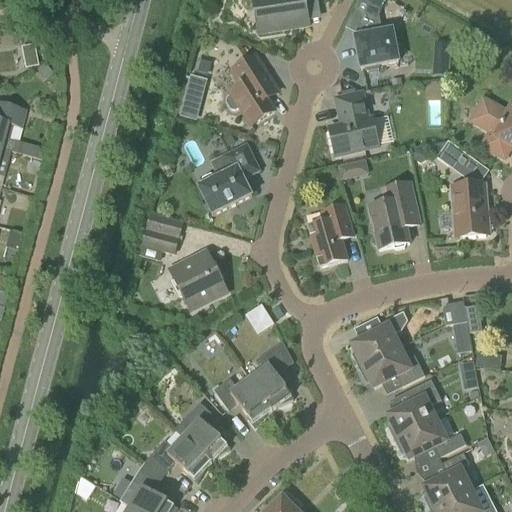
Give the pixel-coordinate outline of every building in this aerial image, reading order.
[(305,2),(319,0),(252,0),(258,37),(288,32),(287,27),(308,24),(305,2)] [(360,0),(354,12),(366,17),(360,29),(365,31),(367,38),(355,41),(361,72),(398,64),(392,33),(382,35),(379,17),(385,4),(376,0),(360,0)] [(451,47),(434,46),(433,79),(449,80),(451,47)] [(33,48),(20,50),(24,71),(37,69),(33,48)] [(226,105),(231,112),(235,113),(239,111),(251,128),(274,113),(258,88),(269,81),(255,59),(232,74),(241,89),(230,96),(231,98),(227,101),(226,105)] [(196,76),(183,116),(199,121),(212,81),(196,76)] [(372,122),(368,123),(362,96),(336,102),(342,129),(329,131),(335,160),(378,150),(372,122)] [(0,151),(35,161),(38,150),(3,141),(7,128),(21,132),(26,113),(0,106),(0,151)] [(492,108),(481,128),(492,134),(484,149),(504,160),(511,147),(511,148),(511,111),(509,117),(492,108)] [(448,145),(437,161),(460,178),(472,161),(448,145)] [(223,160),(230,175),(198,191),(213,219),(252,199),(243,182),(259,174),(247,149),(223,160)] [(0,191),(10,154),(35,161),(0,151),(0,191)] [(344,179),(371,178),(370,163),(344,165),(344,179)] [(386,206),(369,210),(379,254),(393,251),(395,253),(405,251),(406,248),(410,247),(406,231),(420,228),(410,186),(383,192),(386,206)] [(451,190),(456,241),(489,238),(485,187),(451,190)] [(345,209),(322,216),(325,226),(308,231),(320,272),(348,264),(340,238),(352,234),(345,209)] [(151,218),(143,251),(174,259),(182,227),(151,218)] [(206,255),(170,274),(187,308),(203,300),(206,306),(227,296),(206,255)] [(266,305),(249,316),(262,336),(279,325),(266,305)] [(446,329),(467,325),(465,311),(464,305),(446,308),(447,312),(443,313),(446,329)] [(465,311),(467,325),(469,336),(482,334),(478,309),(465,311)] [(352,358),(359,372),(400,351),(393,339),(401,335),(408,325),(403,316),(375,330),(378,334),(352,348),(356,356),(352,358)] [(263,374),(250,383),(272,414),(276,411),(294,403),(277,379),(294,367),(282,345),(256,364),(263,374)] [(400,351),(359,372),(366,386),(370,384),(374,392),(398,380),(403,391),(425,380),(415,360),(406,364),(400,351)] [(272,414),(250,383),(237,392),(230,383),(214,394),(228,414),(238,407),(255,431),(268,417),(272,414)] [(388,429),(395,443),(436,423),(429,410),(441,404),(431,384),(406,396),(412,407),(388,419),(392,427),(388,429)] [(194,430),(184,441),(211,467),(215,463),(231,452),(209,432),(217,423),(200,407),(186,422),(194,430)] [(436,423),(395,443),(402,457),(406,455),(410,463),(434,451),(439,462),(466,449),(461,438),(447,445),(436,423)] [(211,467),(184,441),(173,453),(164,444),(151,459),(168,476),(176,467),(198,487),(208,471),(211,467)] [(424,501),(429,511),(435,511),(472,494),(461,472),(469,468),(464,457),(442,468),(448,478),(424,490),(428,499),(424,501)] [(138,498),(130,511),(132,511),(177,511),(153,497),(160,487),(139,474),(128,492),(138,498)] [(472,494),(435,511),(494,511),(483,489),(472,495),(472,494)] [(299,511),(303,509),(287,496),(270,511),(299,511)]
